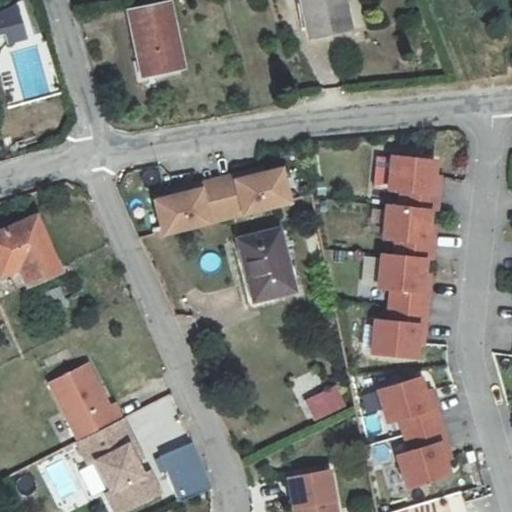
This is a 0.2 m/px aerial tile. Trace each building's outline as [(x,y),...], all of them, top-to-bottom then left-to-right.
[(291,0),(299,30),(307,30),(302,13),(308,11),(304,0),(291,0)] [(344,0),(304,0),(308,11),(302,13),(307,30),(310,40),(352,31),(344,0)] [(29,4),(16,8),(24,32),(36,29),(29,4)] [(154,4),(120,14),(139,76),(173,65),(154,4)] [(24,32),(16,8),(1,13),(8,37),(24,32)] [(161,227),(285,192),(277,161),(152,195),(161,227)] [(437,180),(439,165),(395,161),(392,193),(404,195),(403,211),(433,214),(440,215),(441,197),(435,196),(437,180)] [(433,214),(403,211),(390,209),(386,242),(399,244),(397,260),(434,264),(436,246),(430,246),(432,229),(433,214)] [(53,270),(32,218),(0,232),(0,272),(3,271),(10,288),(53,270)] [(288,283),(269,221),(226,234),(233,259),(241,258),(252,292),(288,283)] [(434,264),(397,260),(384,258),(381,291),(394,292),(392,308),(422,312),(424,294),(426,278),(432,279),(434,264)] [(26,295),(33,312),(60,301),(54,285),(26,295)] [(429,312),(430,295),(424,294),(422,312),(429,312)] [(422,312),(392,308),(390,325),(377,323),(374,356),(417,361),(419,346),(421,329),(427,330),(429,312),(422,312)] [(85,362),(47,382),(77,439),(121,415),(114,402),(108,405),(85,362)] [(426,396),(422,381),(379,393),(389,425),(401,422),(406,438),(441,428),(436,410),(431,412),(426,396)] [(308,401),(315,414),(343,399),(336,385),(308,401)] [(431,412),(436,410),(432,394),(426,396),(431,412)] [(171,441),(182,437),(168,399),(135,410),(148,447),(159,443),(152,426),(164,422),(171,441)] [(118,511),(160,489),(149,468),(143,471),(127,443),(134,439),(121,415),(77,439),(76,440),(89,463),(96,460),(111,489),(107,491),(118,511)] [(441,428),(406,438),(411,455),(398,458),(408,490),(450,478),(446,464),(441,448),(447,446),(441,428)] [(441,448),(446,464),(451,462),(447,446),(441,448)] [(178,502),(211,491),(204,470),(171,480),(178,502)] [(335,511),(328,472),(289,479),(295,511),(335,511)]
